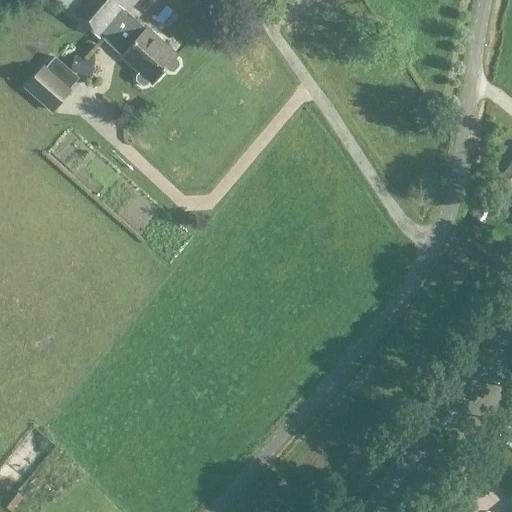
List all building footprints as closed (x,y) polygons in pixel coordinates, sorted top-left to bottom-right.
[(56,0),(68,10),(77,0),(56,0)] [(178,56),(158,37),(147,29),(128,13),(138,0),(77,0),(68,10),(102,40),(103,39),(123,57),(122,57),(139,73),(136,76),(136,81),(142,87),(147,86),(150,83),(153,84),(166,69),(169,73),(174,73),(180,66),(179,61),(176,58),(178,56)] [(53,111),(71,92),(44,68),(26,88),(53,111)] [(511,161),(500,178),(511,187),(511,161)] [(500,204),(511,213),(511,192),(510,191),(500,204)] [(511,403),(500,412),(511,428),(511,403)] [(47,498),(63,511),(64,511),(77,497),(60,483),(47,498)] [(11,511),(24,497),(16,490),(4,506),(11,511)]
